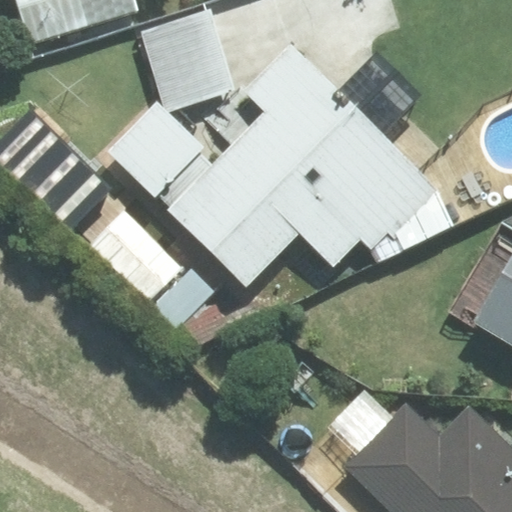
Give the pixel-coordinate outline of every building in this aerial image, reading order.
[(19,0),(31,45),(144,13),(139,0),(19,0)] [(215,11),(148,32),(173,112),(240,91),(215,11)] [(323,64),(173,207),(253,289),(308,236),(340,268),(368,241),(377,251),(394,235),(400,241),(449,194),(323,64)] [(164,104),(114,152),(159,199),(210,151),(164,104)] [(511,274),(482,324),(511,341),(511,274)] [(413,403),(350,466),(396,511),(511,511),(511,443),(475,406),(446,436),(413,403)]
